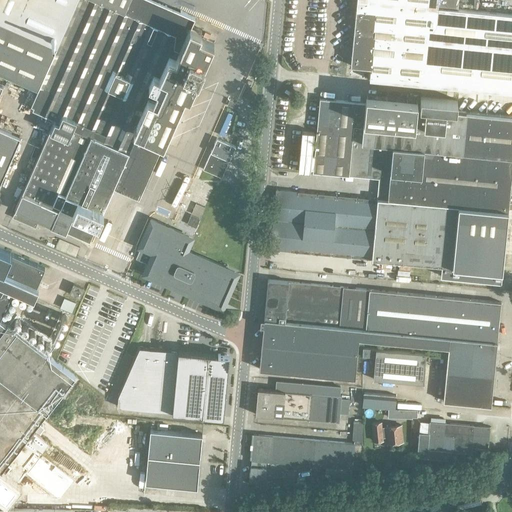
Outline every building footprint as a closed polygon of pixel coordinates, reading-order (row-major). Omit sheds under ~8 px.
[(0,0),(0,21),(57,47),(77,0),(0,0)] [(16,211),(13,217),(36,227),(39,220),(52,225),(51,226),(90,243),(99,222),(104,210),(114,187),(129,151),(138,131),(164,142),(185,93),(190,95),(216,37),(202,30),(204,26),(193,22),(195,17),(157,0),(77,0),(57,47),(38,90),(31,106),(34,107),(33,110),(52,118),(55,119),(23,194),(22,193),(15,210),(16,211)] [(370,79),(459,88),(470,89),(473,49),(511,52),(511,13),(458,9),(458,0),(356,0),(351,65),(371,67),(370,79)] [(309,32),(323,34),(325,21),(311,19),(309,32)] [(0,72),(38,90),(57,47),(0,21),(0,72)] [(511,92),(511,52),(473,49),(470,89),(511,92)] [(335,68),(335,55),(311,54),(311,62),(321,62),(321,68),(335,68)] [(273,234),(271,249),(302,252),(313,253),(333,255),(343,256),(373,259),(376,259),(413,262),(423,263),(436,265),(442,265),(441,276),(501,281),(502,281),(508,210),(511,171),(511,115),(456,111),(457,100),(421,96),(420,107),(416,106),(417,99),(366,94),(365,102),(320,98),(317,134),(313,171),(379,178),(377,198),(277,189),(276,204),(274,219),(273,234)] [(239,104),(229,100),(227,105),(237,109),(239,104)] [(0,183),(21,136),(0,127),(0,183)] [(313,171),(317,134),(314,134),(314,132),(302,131),(298,171),(311,172),(311,170),(313,171)] [(236,146),(217,138),(203,169),(222,177),(236,146)] [(187,164),(184,173),(201,179),(204,170),(187,164)] [(191,214),(189,219),(189,220),(198,224),(200,218),(191,214)] [(197,252),(193,250),(192,252),(187,250),(192,237),(152,219),(140,246),(141,246),(153,252),(148,264),(144,273),(223,308),(238,272),(196,254),(197,252)] [(153,252),(141,246),(136,258),(148,264),(153,252)] [(0,472),(75,376),(7,323),(0,319),(0,317),(13,288),(34,297),(39,286),(37,285),(45,267),(0,247),(0,472)] [(444,400),(491,405),(501,302),(268,279),(264,319),(261,319),(260,326),(264,326),(260,369),(355,378),(359,338),(449,347),(444,400)] [(85,288),(74,283),(69,293),(80,298),(85,288)] [(63,296),(60,307),(72,310),(75,299),(63,296)] [(118,395),(118,406),(221,416),(227,355),(140,347),(118,395)] [(423,383),(426,353),(363,348),(363,356),(376,357),(374,379),(423,383)] [(255,414),(339,421),(340,413),(342,398),(342,396),(340,396),(341,387),(277,381),(276,390),(258,388),(255,414)] [(58,417),(83,414),(80,391),(62,393),(63,401),(55,402),(58,417)] [(396,409),(396,408),(397,395),(364,393),(362,406),(388,408),(396,409)] [(342,398),(340,413),(348,413),(350,399),(342,398)] [(407,409),(398,409),(398,417),(407,417),(407,409)] [(384,439),(383,429),(382,421),(372,422),(374,441),(384,440),(384,439)] [(419,432),(419,433),(417,457),(448,459),(449,451),(472,453),(472,446),(488,448),(490,426),(430,421),(430,422),(429,433),(419,432)] [(429,433),(430,422),(420,421),(419,433),(419,432),(429,433)] [(386,428),(383,429),(384,439),(387,439),(388,443),(404,441),(402,425),(386,426),(386,428)] [(151,428),(148,455),(200,460),(202,433),(151,428)] [(78,456),(105,456),(105,431),(82,432),(83,441),(77,441),(78,456)] [(35,432),(28,440),(38,448),(42,451),(49,443),(35,432)] [(355,443),(352,443),(254,434),(253,444),(251,444),(250,449),(252,449),(251,460),(266,461),(287,463),(353,468),(355,443)] [(28,440),(25,444),(35,452),(38,448),(28,440)] [(53,450),(49,469),(74,473),(77,454),(53,450)] [(200,460),(148,455),(145,481),(197,486),(200,460)] [(266,461),(251,460),(250,480),(260,480),(260,475),(266,476),(286,477),(287,463),(266,461)] [(313,502),(315,508),(326,504),(325,502),(327,501),(325,497),(313,502)] [(273,511),(285,511),(286,504),(275,503),(273,511)]
